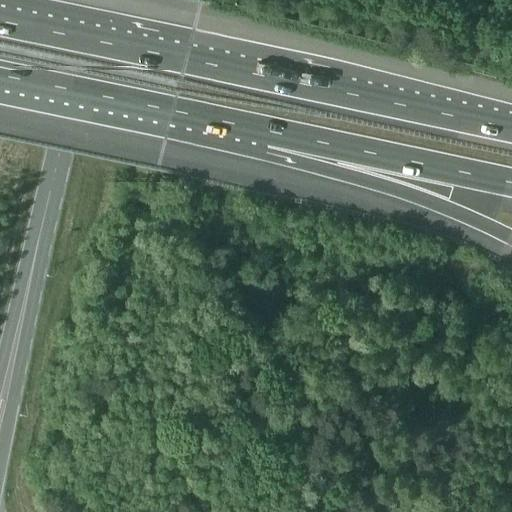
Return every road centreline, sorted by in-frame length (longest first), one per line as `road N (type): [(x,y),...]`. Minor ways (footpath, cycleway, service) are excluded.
road 1 (motorway): [(511,130),(0,22)]
road 2 (primary): [(27,290),(95,0)]
road 3 (motorway): [(0,76),(268,131)]
road 4 (motorway): [(268,131),(511,239)]
road 5 (motorway): [(268,131),(511,182)]
road 6 (motorway): [(0,458),(27,290)]
